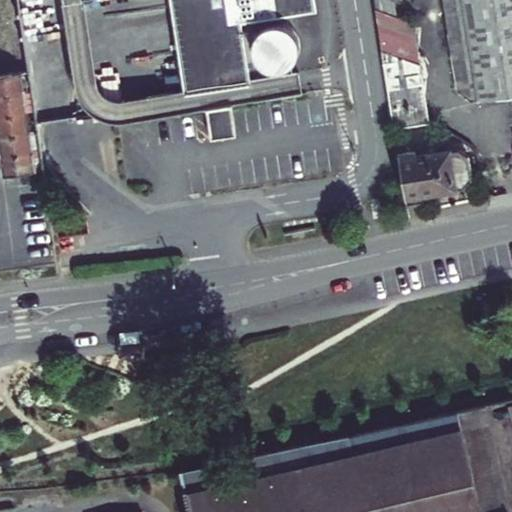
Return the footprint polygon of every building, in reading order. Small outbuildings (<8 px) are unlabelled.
[(301,95),(298,74),(248,82),(207,89),(182,93),(114,103),(102,99),(94,89),(80,0),(60,0),(76,99),(87,114),(99,121),(112,123),(122,123),(206,110),(231,106),(301,95)] [(207,89),(193,0),(167,0),(182,93),(207,89)] [(193,0),(207,89),(248,82),(239,23),(313,12),(311,0),(193,0)] [(511,0),(443,0),(459,103),(511,93),(511,0)] [(395,19),(376,22),(390,111),(422,106),(410,24),(395,19)] [(0,95),(24,92),(21,72),(0,74),(0,95)] [(0,114),(27,111),(24,92),(0,95),(0,114)] [(231,106),(206,110),(210,141),(236,136),(231,106)] [(422,106),(390,111),(393,130),(425,125),(422,106)] [(0,135),(30,131),(27,111),(0,114),(0,135)] [(0,135),(0,149),(1,154),(33,150),(30,131),(0,135)] [(3,174),(36,169),(33,150),(1,154),(3,174)] [(414,154),(397,156),(404,206),(421,202),(419,195),(459,188),(470,178),(466,157),(454,152),(415,158),(414,154)] [(509,511),(486,408),(456,413),(478,511),(509,511)] [(478,511),(456,413),(327,440),(343,511),(478,511)] [(343,511),(327,440),(181,470),(190,511),(343,511)]
